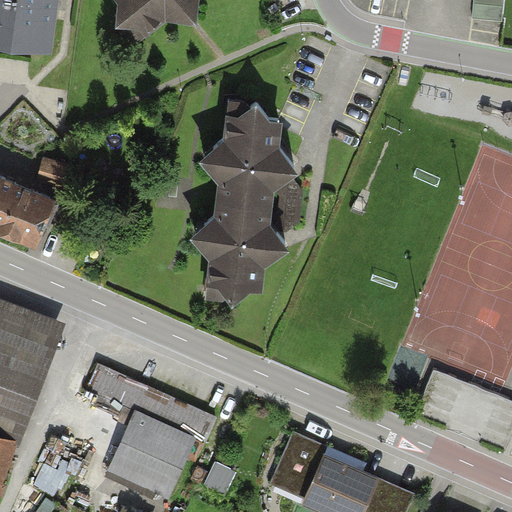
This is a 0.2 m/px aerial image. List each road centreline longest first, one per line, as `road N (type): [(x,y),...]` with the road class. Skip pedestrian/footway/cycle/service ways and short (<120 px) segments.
road 1 (residential): [(511,483),(0,260)]
road 2 (residential): [(511,63),(372,37),(343,24),(327,0)]
